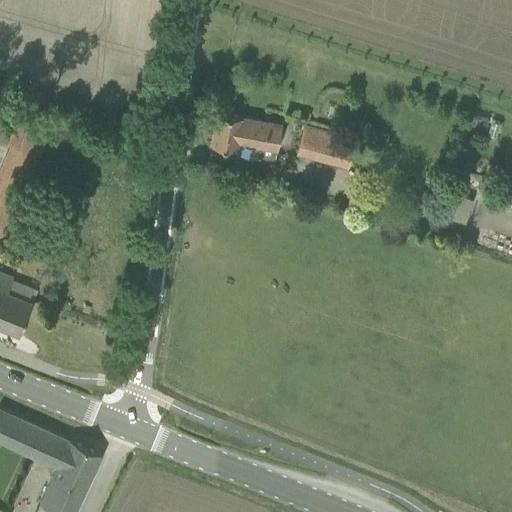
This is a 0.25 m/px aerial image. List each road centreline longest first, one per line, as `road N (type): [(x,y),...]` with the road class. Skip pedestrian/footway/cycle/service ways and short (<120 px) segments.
road 1 (unclassified): [(131,427),(198,0)]
road 2 (secondary): [(344,511),(131,427)]
road 3 (secondary): [(131,427),(0,375)]
